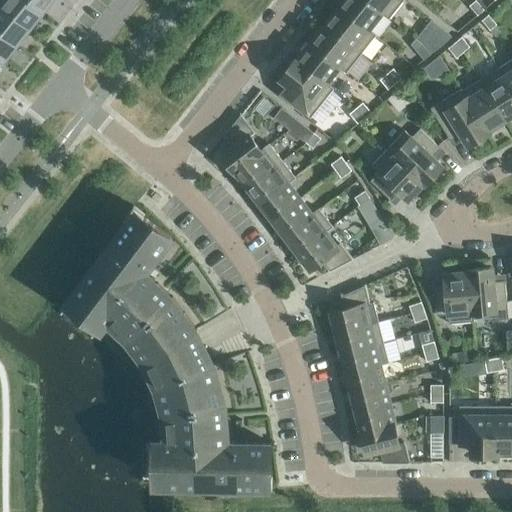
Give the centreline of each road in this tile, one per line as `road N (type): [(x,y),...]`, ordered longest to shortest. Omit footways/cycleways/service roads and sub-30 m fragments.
road 1 (residential): [(165,166),(234,230),(304,390),(325,482),(511,484)]
road 2 (residential): [(165,166),(303,0)]
road 3 (residential): [(511,163),(452,208),(452,224),(468,237),(511,228)]
